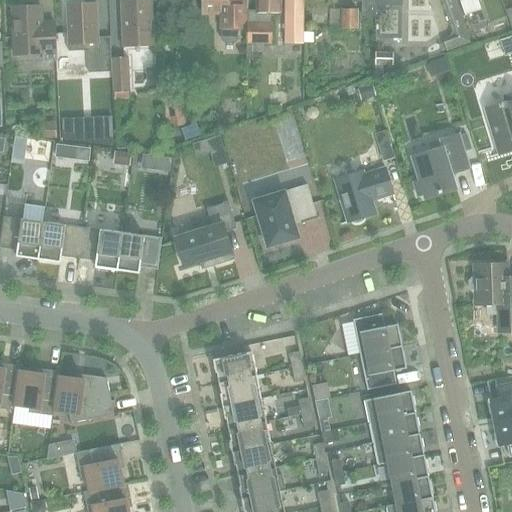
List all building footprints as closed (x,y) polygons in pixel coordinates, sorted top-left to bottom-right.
[(122,46),(154,45),(151,0),(120,1),(122,46)] [(200,0),(201,5),(201,16),(220,16),(220,39),(224,42),(232,43),(236,39),(236,29),(247,29),(247,23),(247,13),(246,0),(200,0)] [(255,0),(256,13),(247,13),(247,23),(247,29),(247,43),(252,43),(271,43),(271,23),(270,23),(270,13),(280,13),(279,0),(255,0)] [(283,0),(284,42),(302,42),(302,0),(283,0)] [(374,0),(350,0),(351,3),(360,1),(360,15),(374,15),(374,14),(374,0)] [(398,0),(374,0),(374,14),(384,14),(384,5),(398,5),(398,0)] [(470,43),(454,0),(439,0),(452,34),(441,39),(445,51),(470,43)] [(480,10),(476,0),(458,0),(459,1),(464,15),(480,10)] [(111,71),(110,59),(109,36),(97,37),(96,3),(66,4),(67,44),(82,43),(82,50),(87,50),(88,72),(111,71)] [(61,34),(54,35),(54,21),(40,22),(40,5),(12,7),(14,55),(42,53),(42,60),(56,60),(55,43),(62,43),(61,34)] [(356,9),(341,9),(328,9),(328,28),(356,29),(356,9)] [(461,60),(486,49),(482,41),(457,51),(461,60)] [(392,65),(393,53),(375,52),(374,64),(392,65)] [(127,58),(111,59),(113,91),(129,90),(127,58)] [(161,67),(146,68),(146,84),(161,84),(161,67)] [(371,82),(356,87),(360,99),(375,95),(371,82)] [(511,93),(502,96),(504,102),(483,108),(497,154),(511,149),(511,93)] [(186,124),(180,95),(161,99),(167,128),(186,124)] [(307,108),(306,113),(308,117),(312,118),(316,115),(318,111),(315,107),(311,106),(307,108)] [(54,121),(37,122),(38,138),(55,137),(54,121)] [(243,129),(226,132),(229,150),(245,147),(243,129)] [(374,133),(382,161),(393,158),(385,130),(374,133)] [(424,199),(455,189),(451,175),(469,170),(463,152),(471,149),(466,133),(458,135),(458,134),(439,140),(441,147),(411,157),(418,181),(413,182),(417,195),(422,194),(424,199)] [(13,138),(10,162),(22,164),(23,161),(25,141),(25,139),(13,138)] [(75,146),(73,158),(87,160),(89,148),(75,146)] [(113,151),(112,163),(129,165),(130,153),(113,151)] [(152,156),(151,170),(168,172),(170,158),(152,156)] [(371,201),(392,194),(384,168),(363,174),(362,171),(333,180),(346,223),(350,222),(351,222),(353,223),(354,223),(356,223),(357,223),(359,223),(360,222),(362,221),(363,220),(364,219),(364,217),(375,214),(371,201)] [(267,247),(297,237),(294,226),(317,219),(306,184),(253,201),(267,247)] [(224,231),(236,228),(228,201),(205,208),(211,225),(174,237),(183,267),(199,262),(201,269),(233,259),(230,251),(224,231)] [(37,259),(42,221),(3,216),(0,235),(0,247),(16,250),(15,256),(37,259)] [(77,258),(82,227),(42,221),(37,259),(59,262),(60,256),(77,258)] [(116,270),(121,232),(82,227),(77,258),(95,260),(94,267),(116,270)] [(121,232),(116,270),(138,273),(139,267),(157,269),(161,238),(121,232)] [(475,264),(475,278),(471,278),(469,281),(469,288),(472,291),(475,291),(476,304),(487,304),(487,313),(498,313),(498,332),(511,331),(511,276),(505,277),(505,264),(475,264)] [(359,355),(401,346),(396,324),(384,327),(381,314),(352,320),(359,355)] [(401,346),(359,355),(366,390),(396,384),(393,371),(405,368),(401,346)] [(218,383),(256,375),(253,363),(251,351),(212,359),(215,372),(216,372),(218,383)] [(291,368),(301,365),(298,351),(288,353),(291,368)] [(17,370),(19,370),(19,366),(3,363),(3,368),(0,367),(0,408),(13,410),(14,405),(13,405),(17,370)] [(509,363),(486,366),(488,380),(511,376),(509,363)] [(294,382),(304,380),(301,365),(291,368),(294,382)] [(57,376),(58,376),(59,371),(43,369),(42,374),(19,370),(17,370),(13,405),(14,405),(28,407),(28,412),(53,416),(53,411),(52,411),(57,376)] [(70,423),(113,414),(106,377),(83,374),(82,379),(58,376),(57,376),(52,411),(53,411),(68,413),(70,423)] [(221,406),(260,398),(258,387),(256,375),(218,383),(220,393),(219,393),(221,406)] [(511,382),(495,386),(497,397),(489,399),(494,423),(511,419),(511,382)] [(325,383),(310,385),(312,399),(327,397),(325,383)] [(414,413),(410,391),(373,398),(364,400),(368,422),(414,413)] [(300,414),(311,412),(308,397),(297,399),(300,414)] [(227,429),(265,421),(263,409),(260,398),(221,406),(224,419),(225,419),(227,429)] [(330,414),(330,400),(317,401),(317,414),(330,414)] [(303,428),(314,426),(311,412),(300,414),(303,428)] [(368,422),(373,443),(419,434),(414,413),(368,422)] [(321,432),(329,430),(327,418),(318,420),(321,432)] [(511,419),(494,423),(499,446),(507,445),(509,456),(511,455),(511,419)] [(231,452),(270,444),(267,433),(268,433),(265,421),(227,429),(229,440),(228,440),(231,452)] [(329,430),(321,432),(323,444),(332,443),(329,430)] [(377,465),(387,463),(423,456),(419,434),(373,443),(377,465)] [(315,459),(325,457),(322,442),(312,445),(315,459)] [(122,485),(122,483),(117,460),(122,459),(119,443),(75,452),(80,477),(85,476),(87,491),(88,492),(122,485)] [(237,475),(275,467),(272,456),(270,444),(231,452),(233,465),(234,465),(237,475)] [(387,463),(391,483),(427,476),(423,456),(387,463)] [(315,459),(318,474),(328,471),(325,457),(315,459)] [(333,473),(342,472),(339,459),(331,461),(333,473)] [(240,499),(279,491),(277,479),(275,467),(237,475),(239,486),(238,486),(240,499)] [(342,472),(333,473),(336,486),(344,484),(342,472)] [(391,483),(395,505),(432,497),(427,476),(391,483)] [(382,501),(392,499),(388,480),(378,482),(382,501)] [(127,511),(125,499),(130,498),(127,483),(122,483),(122,485),(88,492),(87,491),(83,492),(86,511),(127,511)] [(35,487),(28,489),(30,501),(38,499),(35,487)] [(21,493),(4,489),(9,511),(24,507),(21,493)] [(319,506),(330,504),(327,490),(316,492),(319,506)] [(244,511),(283,511),(282,502),(281,502),(279,491),(240,499),(243,511),(244,511)] [(395,505),(396,511),(434,511),(432,497),(395,505)] [(42,501),(28,504),(29,511),(41,511),(43,508),(42,501)] [(341,511),(350,511),(348,502),(339,503),(341,511)]
